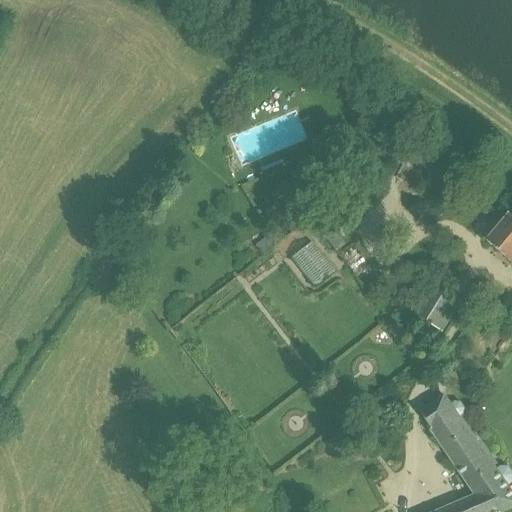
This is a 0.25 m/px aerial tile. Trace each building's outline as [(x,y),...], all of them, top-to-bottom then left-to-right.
[(248,162),(262,164),(264,147),(251,146),(248,162)] [(487,241),(511,262),(511,216),(509,214),(487,241)] [(278,242),(272,234),(256,246),(262,255),(278,242)] [(291,259),(313,288),(332,272),(311,243),(291,259)] [(434,299),(454,312),(472,285),(451,272),(434,299)] [(438,511),(500,511),(511,507),(511,494),(506,486),(511,482),(511,480),(511,472),(509,468),(502,467),(500,469),(462,415),(463,414),(464,409),(460,403),(456,402),(450,406),(444,397),(421,413),(433,430),(432,431),(475,495),(438,511)]
